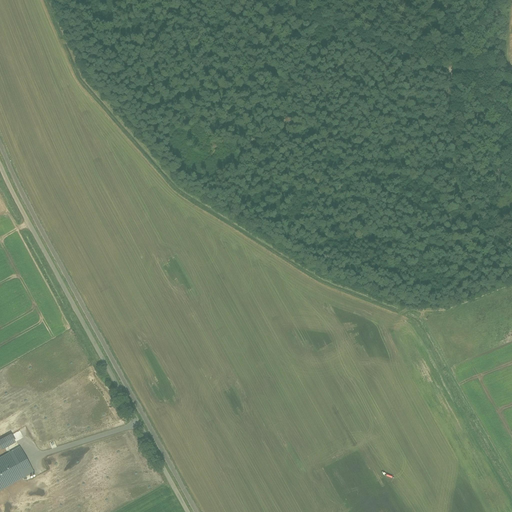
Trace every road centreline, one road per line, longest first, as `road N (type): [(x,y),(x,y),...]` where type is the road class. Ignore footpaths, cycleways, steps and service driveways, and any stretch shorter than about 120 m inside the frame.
road 1 (unclassified): [(0,164),(186,511)]
road 2 (unclassified): [(511,69),(453,72),(277,0)]
